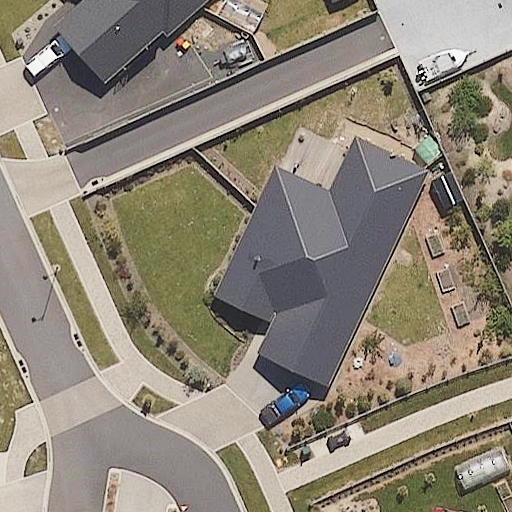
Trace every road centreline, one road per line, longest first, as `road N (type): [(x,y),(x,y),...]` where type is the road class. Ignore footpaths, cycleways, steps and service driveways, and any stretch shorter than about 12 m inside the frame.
road 1 (residential): [(95,436),(0,233)]
road 2 (residential): [(95,436),(142,444),(182,463),(215,511)]
